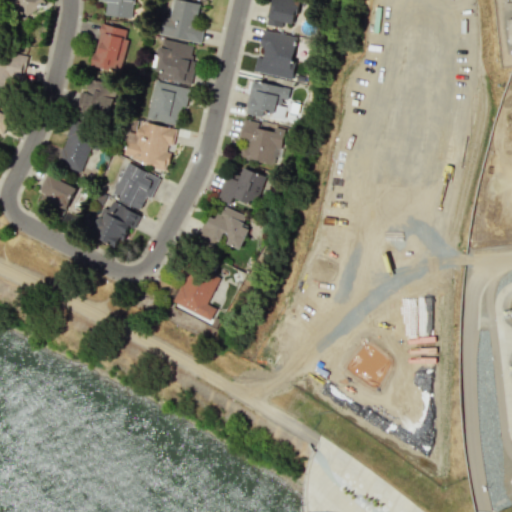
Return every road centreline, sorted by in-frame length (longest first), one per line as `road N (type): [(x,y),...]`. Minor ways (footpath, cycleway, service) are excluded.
road 1 (residential): [(130,273),(23,222),(8,202),(46,106),(69,0)]
road 2 (residential): [(238,0),(197,168),(152,257),(130,273)]
